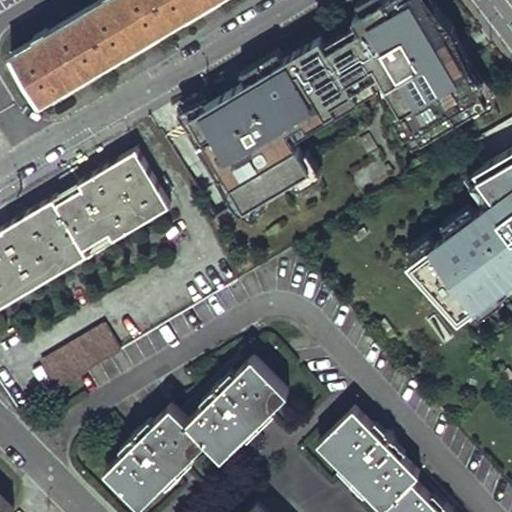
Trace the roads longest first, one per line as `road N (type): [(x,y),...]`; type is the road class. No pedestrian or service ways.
road 1 (residential): [(0,170),(290,0)]
road 2 (residential): [(91,511),(0,419)]
